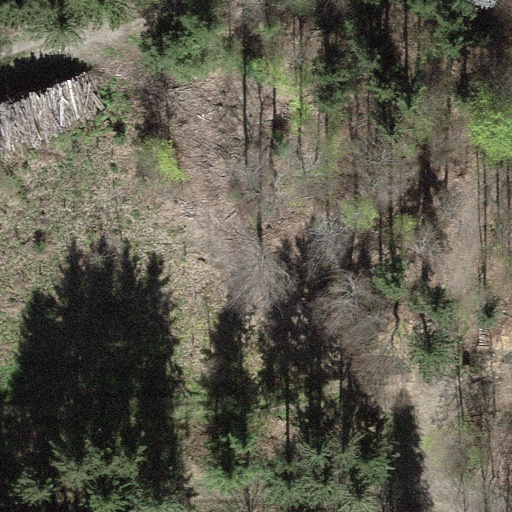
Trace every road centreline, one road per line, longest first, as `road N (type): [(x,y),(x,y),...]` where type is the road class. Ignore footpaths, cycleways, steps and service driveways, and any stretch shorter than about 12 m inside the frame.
road 1 (track): [(0,497),(46,485),(423,492),(511,503)]
road 2 (track): [(0,391),(511,390)]
road 3 (track): [(0,48),(131,0)]
